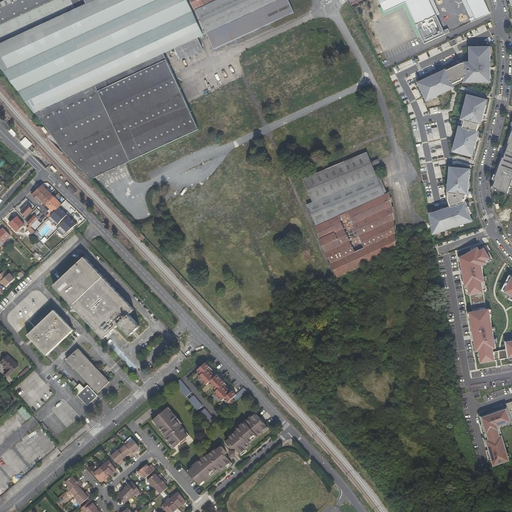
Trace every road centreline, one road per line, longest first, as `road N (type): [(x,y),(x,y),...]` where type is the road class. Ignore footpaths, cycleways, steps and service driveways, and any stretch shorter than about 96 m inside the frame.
road 1 (tertiary): [(45,173),(290,430)]
road 2 (residential): [(498,0),(507,59),(484,171),(495,229)]
